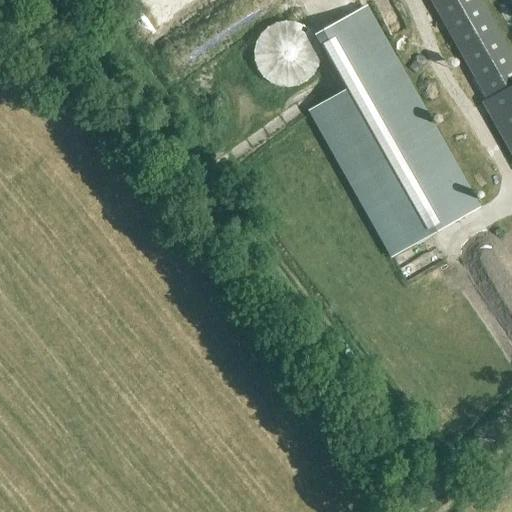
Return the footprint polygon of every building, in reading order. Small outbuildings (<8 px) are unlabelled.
[(511,0),(496,9),(511,37),(511,53),(510,54),(479,0),(430,0),(487,101),(511,87),(511,0)] [(391,259),(479,210),(365,7),(314,36),(345,91),(308,111),(391,259)] [(254,46),(253,56),(254,65),(258,74),(264,81),(272,86),(281,89),(291,89),(300,86),(308,81),(314,74),(318,65),(320,56),(318,46),(314,38),(308,31),(300,25),(291,23),(281,23),(272,25),(264,31),(258,38),(254,46)] [(469,79),(463,67),(451,73),(457,85),(469,79)] [(511,87),(487,101),(482,104),(511,158),(511,87)] [(475,462),(465,475),(475,484),(486,470),(475,462)]
